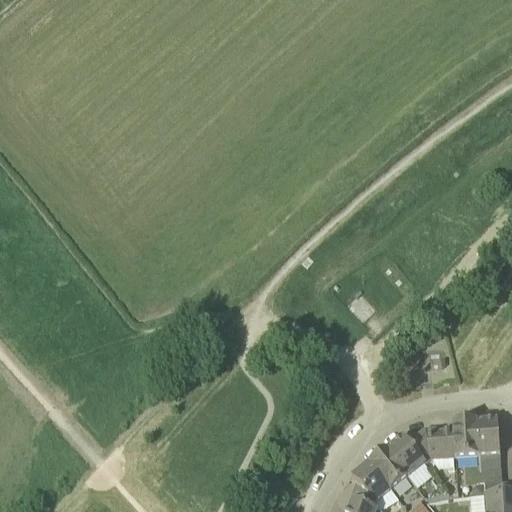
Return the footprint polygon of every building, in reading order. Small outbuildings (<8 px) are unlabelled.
[(497,424),(475,426),(477,461),(479,489),(483,489),(501,487),(497,424)] [(452,427),(453,436),(454,436),(456,463),(477,461),(475,426),(452,427)] [(453,436),(433,437),(433,434),(425,434),(408,447),(408,448),(425,469),(430,464),(433,464),(433,469),(438,473),(453,472),(452,463),(456,463),(454,436),(453,436)] [(403,440),(385,454),(408,482),(425,469),(408,448),(408,447),(403,440)] [(391,496),(408,482),(385,454),(368,468),(391,496)] [(351,482),(356,489),(374,509),(391,496),(368,468),(351,482)] [(483,489),(484,511),(511,511),(511,498),(508,499),(507,487),(501,487),(483,489)] [(346,511),(372,511),(374,509),(356,489),(349,508),(346,511)]
